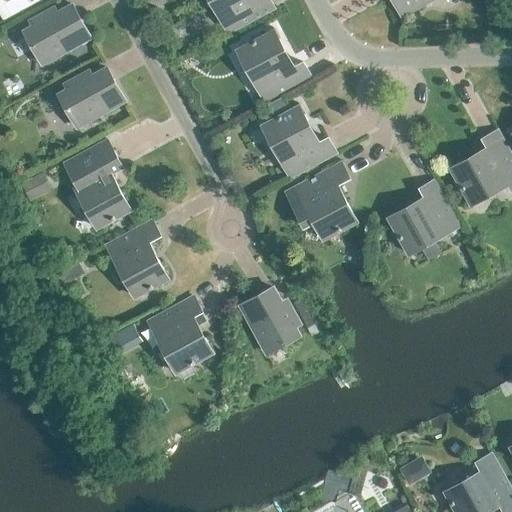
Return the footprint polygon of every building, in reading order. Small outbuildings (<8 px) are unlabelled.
[(211,0),(228,32),(274,7),(270,0),(211,0)] [(394,0),(402,14),(429,0),(394,0)] [(48,11),(31,20),(34,25),(25,30),(43,63),(91,37),(73,4),(51,16),(48,11)] [(407,24),(407,36),(420,36),(420,24),(407,24)] [(283,44),(275,30),(238,49),(265,101),(311,76),(303,61),(291,68),(280,46),(283,44)] [(78,126),(125,100),(107,67),(86,79),(83,74),(65,83),(68,89),(60,93),(78,126)] [(305,122),(308,120),(300,105),(263,125),(290,176),(336,152),(328,137),(316,143),(305,122)] [(466,159),(451,167),(472,204),(508,184),(511,189),(511,188),(511,156),(497,130),(482,139),(489,151),(468,162),(466,159)] [(70,176),(98,227),(131,209),(111,173),(123,166),(107,136),(64,160),(72,175),(70,176)] [(324,238),(357,220),(338,184),(350,178),(342,162),(286,192),(304,225),(314,220),(324,238)] [(30,200),(52,188),(44,171),(21,183),(30,200)] [(404,208),(389,217),(410,253),(461,225),(435,180),(420,188),(427,200),(406,212),(404,208)] [(135,296),(169,278),(149,242),(161,235),(153,220),(107,245),(135,296)] [(295,326),(300,323),(291,306),(286,308),(274,287),(241,305),(267,352),(300,335),(295,326)] [(191,317),(203,311),(194,296),(149,321),(177,372),(214,352),(206,337),(203,339),(191,317)] [(504,511),(511,511),(511,490),(491,453),(476,462),(481,470),(445,491),(457,511),(474,511),(497,499),(504,511)]
